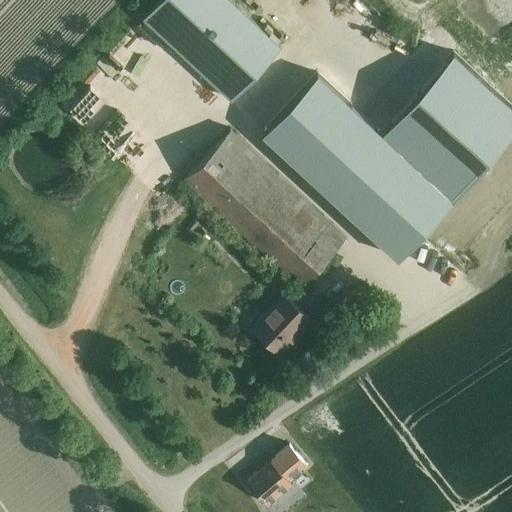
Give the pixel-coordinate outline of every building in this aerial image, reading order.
[(158,0),(143,16),(232,99),(282,46),(232,0),(158,0)] [(511,134),(511,103),(455,52),(382,131),(317,72),(263,130),(399,256),(511,134)] [(185,178),(300,285),(346,235),(231,128),(185,178)] [(252,326),(277,349),(294,331),(298,334),(312,319),(284,292),(252,326)] [(289,443),(246,479),(267,504),(293,482),(290,479),(302,468),(303,469),(304,468),(303,467),(307,464),(289,443)]
